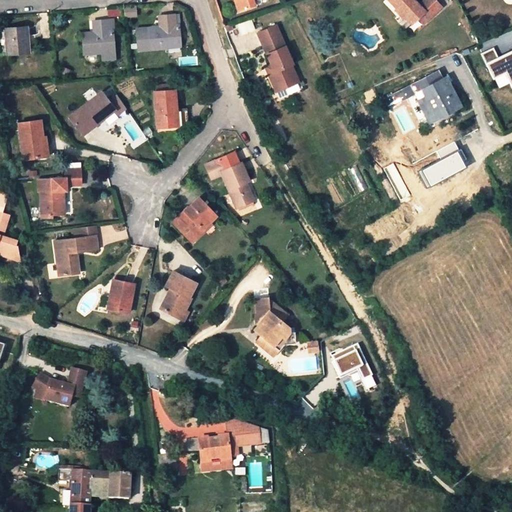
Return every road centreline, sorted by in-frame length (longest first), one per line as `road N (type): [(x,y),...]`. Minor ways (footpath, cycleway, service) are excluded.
road 1 (unclassified): [(0,318),(304,418)]
road 2 (residential): [(137,239),(150,201),(231,104)]
